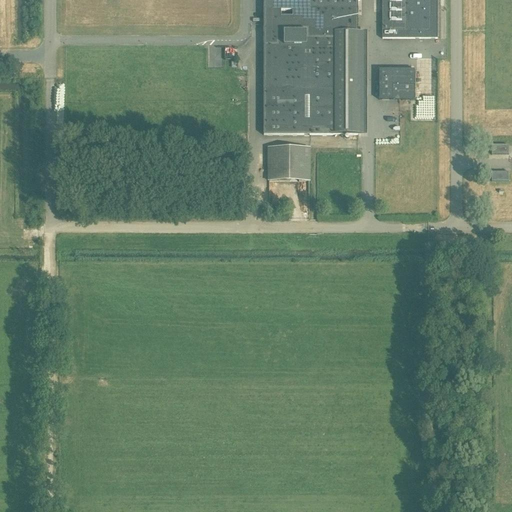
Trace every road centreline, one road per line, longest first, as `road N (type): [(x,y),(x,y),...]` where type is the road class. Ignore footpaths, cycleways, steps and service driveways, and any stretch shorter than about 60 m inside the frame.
road 1 (unclassified): [(50,80),(49,229),(457,228)]
road 2 (track): [(49,511),(49,229)]
road 3 (unclassified): [(457,228),(457,0)]
